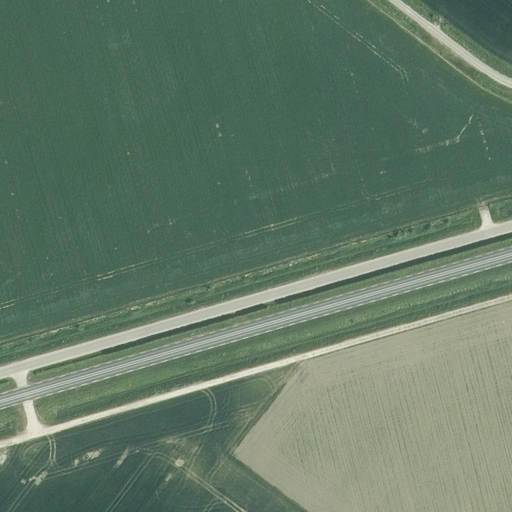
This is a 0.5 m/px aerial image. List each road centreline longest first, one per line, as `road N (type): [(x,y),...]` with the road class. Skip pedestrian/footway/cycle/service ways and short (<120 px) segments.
road 1 (primary): [(0,402),(511,254)]
road 2 (unclassified): [(0,374),(511,226)]
road 3 (track): [(36,433),(511,297)]
road 4 (unclassified): [(511,84),(393,0)]
